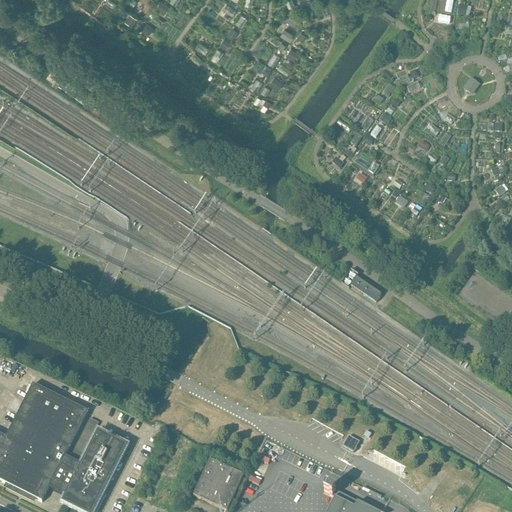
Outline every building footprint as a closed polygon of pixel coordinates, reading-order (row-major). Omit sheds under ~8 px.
[(110,0),(106,0),(105,4),(113,9),(116,4),(110,0)] [(292,0),(288,0),(285,1),(288,9),(294,6),(292,0)] [(447,1),(445,12),(451,13),(453,2),(447,1)] [(160,2),(156,8),(162,12),(167,6),(160,2)] [(227,4),(223,10),(232,17),(236,11),(227,4)] [(464,16),(466,8),(459,6),(458,15),(464,16)] [(154,15),(150,21),(159,27),(163,22),(154,15)] [(242,15),(236,24),(241,27),(247,19),(242,15)] [(130,16),(127,20),(133,24),(136,20),(130,16)] [(439,16),(438,22),(449,24),(450,18),(439,16)] [(144,24),(139,32),(145,36),(151,28),(144,23),(144,24)] [(232,28),(227,35),(233,39),(237,32),(232,28)] [(285,29),(281,35),(288,40),(292,34),(285,29)] [(224,38),(220,45),(224,49),(229,42),(224,38)] [(199,42),(195,48),(204,55),(208,49),(199,42)] [(217,49),(211,59),(216,63),(223,53),(217,49)] [(291,49),(287,55),(292,58),(296,52),(291,49)] [(195,53),(190,57),(198,66),(203,61),(195,53)] [(274,54),(267,63),(273,67),(279,57),(274,54)] [(281,63),(277,69),(287,76),(290,70),(281,63)] [(49,74),(47,77),(54,82),(52,85),(56,88),(58,85),(88,106),(93,99),(52,70),(49,74)] [(407,76),(396,81),(399,87),(410,82),(407,76)] [(275,78),(270,84),(276,88),(281,82),(275,78)] [(257,79),(250,89),(255,92),(262,83),(257,79)] [(474,94),(480,86),(471,80),(466,88),(466,91),(470,94),(474,94)] [(417,83),(406,89),(409,94),(420,89),(417,83)] [(265,85),(260,92),(263,94),(269,87),(265,85)] [(388,85),(382,95),(388,98),(394,89),(388,85)] [(390,107),(386,113),(391,116),(395,111),(390,107)] [(447,115),(443,120),(451,126),(455,120),(447,115)] [(383,116),(380,121),(385,124),(388,120),(383,116)] [(367,118),(361,128),(366,132),(373,122),(367,118)] [(430,125),(426,130),(436,137),(440,132),(430,125)] [(376,127),(370,135),(376,139),(382,131),(376,127)] [(357,134),(350,144),(356,148),(362,138),(357,134)] [(445,134),(439,144),(444,147),(451,138),(445,134)] [(424,144),(421,149),(426,152),(429,147),(424,144)] [(430,155),(427,161),(434,166),(438,160),(430,155)] [(338,161),(334,165),(340,169),(343,165),(338,161)] [(374,163),(368,172),(373,175),(379,167),(374,163)] [(396,181),(392,186),(399,191),(403,185),(396,181)] [(430,186),(426,191),(431,194),(435,189),(430,186)] [(501,187),(495,192),(499,197),(505,193),(501,187)] [(424,195),(418,204),(423,208),(430,198),(424,195)] [(407,202),(400,198),(395,204),(402,209),(407,202)] [(415,209),(411,214),(416,218),(420,212),(415,209)] [(356,278),(350,287),(376,304),(381,296),(356,278)] [(0,482),(1,483),(42,503),(49,490),(67,499),(65,504),(66,504),(80,511),(81,511),(92,511),(125,449),(99,435),(83,467),(65,458),(87,413),(33,385),(6,439),(0,436),(0,482)] [(345,444),(343,448),(354,454),(356,450),(359,443),(348,437),(345,444)] [(227,511),(244,476),(210,460),(193,497),(226,511),(227,511)] [(374,511),(327,488),(324,494),(335,500),(328,511),(374,511)]
